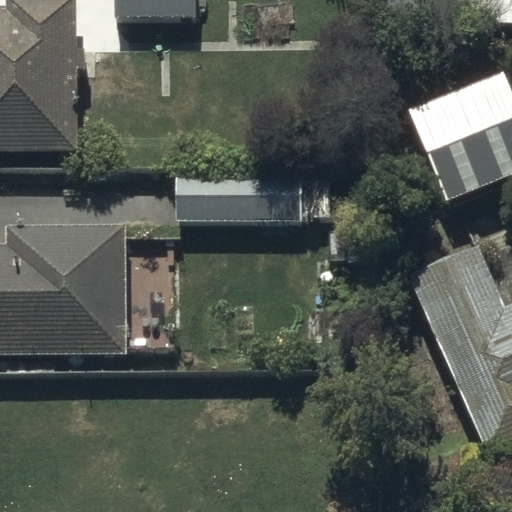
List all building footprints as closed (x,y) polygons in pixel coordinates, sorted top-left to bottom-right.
[(130,0),(130,33),(213,33),(213,0),(130,0)] [(0,35),(0,176),(80,176),(78,17),(7,17),(7,35),(0,35)] [(511,95),(502,71),(409,109),(446,200),(511,172),(511,95)] [(176,206),(175,241),(250,242),(251,206),(176,206)] [(0,266),(0,381),(125,379),(122,250),(7,252),(7,267),(0,266)] [(404,312),(482,500),(511,487),(511,330),(500,335),(478,281),(404,312)]
